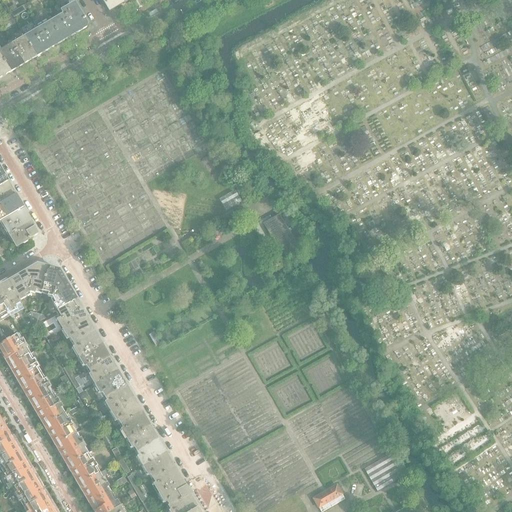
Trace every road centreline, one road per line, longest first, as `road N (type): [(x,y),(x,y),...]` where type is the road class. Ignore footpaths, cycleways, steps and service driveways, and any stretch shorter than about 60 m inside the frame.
road 1 (residential): [(57,242),(213,511)]
road 2 (residential): [(0,381),(75,511)]
road 3 (residential): [(0,115),(115,46)]
